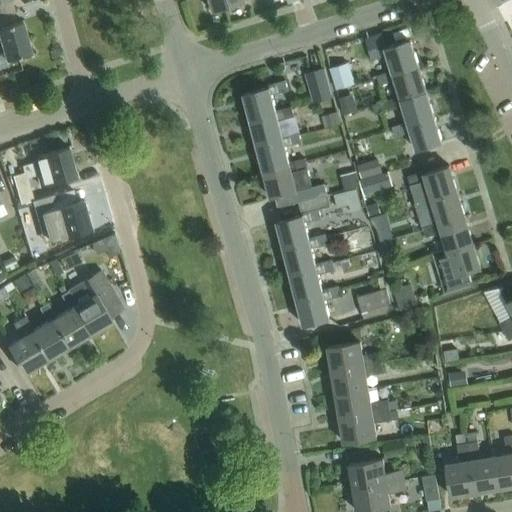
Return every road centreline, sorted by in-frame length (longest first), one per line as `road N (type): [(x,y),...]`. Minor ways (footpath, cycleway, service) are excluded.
road 1 (residential): [(295,511),(268,354),(184,72)]
road 2 (residential): [(0,437),(113,368),(138,348),(148,319),(90,102)]
road 3 (residential): [(184,72),(419,0)]
